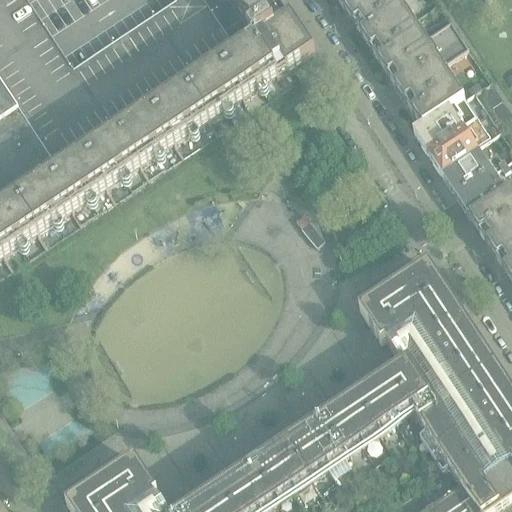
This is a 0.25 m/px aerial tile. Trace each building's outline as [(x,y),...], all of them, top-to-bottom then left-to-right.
[(0,31),(0,268),(316,61),(272,0),(244,0),(61,124),(0,31)] [(396,0),(336,0),(337,0),(336,1),(344,14),(350,10),(359,23),(353,27),(361,40),(363,39),(370,51),(412,24),(396,0)] [(444,73),(469,56),(446,21),(435,29),(440,36),(425,44),(412,24),(370,51),(371,53),(370,53),(379,66),(380,65),(388,79),(387,79),(396,92),(402,88),(410,101),(404,105),(413,118),(414,117),(423,131),(465,105),(444,73)] [(428,159),(478,125),(465,106),(466,105),(465,105),(423,131),(422,131),(422,132),(414,138),(428,159)] [(493,180),(477,155),(502,138),(489,118),(478,125),(428,159),(440,178),(444,183),(443,183),(444,183),(457,204),(493,180)] [(508,169),(504,164),(499,167),(503,174),(508,169)] [(511,175),(508,169),(503,174),(506,178),(511,175)] [(469,222),(505,198),(493,180),(457,204),(469,222)] [(511,194),(505,198),(469,222),(480,238),(486,234),(492,244),(493,245),(487,249),(496,262),(502,259),(510,271),(504,275),(511,286),(511,194)] [(324,247),(311,227),(303,233),(317,252),(324,247)] [(511,397),(496,373),(446,297),(447,297),(433,276),(431,277),(428,272),(422,276),(368,312),(362,317),(365,321),(363,322),(382,350),(390,345),(408,373),(391,385),(403,404),(414,420),(427,439),(420,444),(444,478),(450,473),(463,492),(476,511),(501,511),(511,504),(511,397)] [(414,420),(403,404),(391,385),(373,396),(376,400),(395,432),(414,420)] [(395,432),(376,400),(373,396),(358,406),(381,441),(395,432)] [(381,441),(358,406),(342,417),(365,452),(381,441)] [(365,452),(342,417),(324,429),(347,464),(365,452)] [(347,464),(324,429),(306,441),(329,475),(347,464)] [(329,475),(306,441),(289,452),(312,487),(329,475)] [(312,487),(289,452),(272,464),(294,498),(312,487)] [(294,498),(272,464),(254,476),(276,510),(294,498)] [(156,511),(151,504),(159,499),(140,470),(138,471),(135,467),(129,471),(75,507),(69,511),(156,511)] [(273,511),(276,510),(254,476),(237,487),(254,511),(273,511)] [(254,511),(237,487),(220,498),(229,511),(254,511)] [(476,511),(463,492),(446,503),(451,511),(476,511)] [(229,511),(220,498),(202,510),(202,511),(229,511)] [(451,511),(446,503),(432,511),(451,511)]
